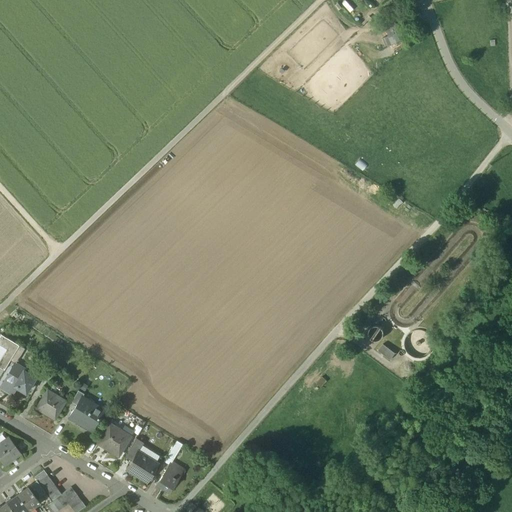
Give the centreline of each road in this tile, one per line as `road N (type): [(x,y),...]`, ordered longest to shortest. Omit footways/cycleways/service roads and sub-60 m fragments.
road 1 (residential): [(178,511),(511,132)]
road 2 (track): [(324,0),(0,309)]
road 3 (residential): [(511,132),(448,66),(425,0)]
